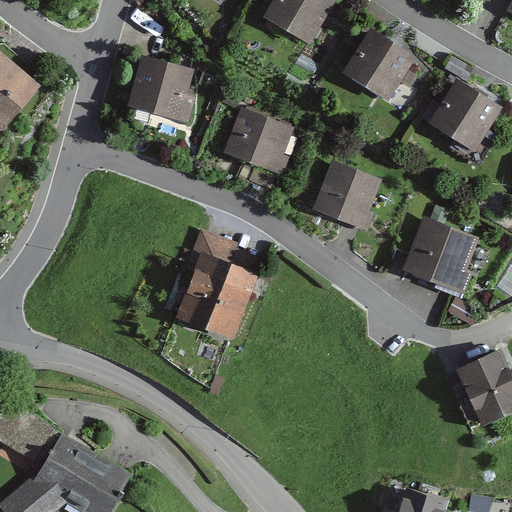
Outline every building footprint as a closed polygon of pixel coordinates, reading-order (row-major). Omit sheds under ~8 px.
[(274,0),(264,16),(310,44),(336,0),(274,0)] [(372,25),(344,66),(390,97),(418,56),(372,25)] [(0,49),(0,124),(7,130),(44,87),(0,49)] [(194,69),(141,56),(127,114),(189,130),(197,101),(188,96),(194,69)] [(501,108),(454,81),(430,122),(476,149),(501,108)] [(291,130),(238,111),(223,154),(287,177),(292,161),(282,157),(291,130)] [(384,180),(330,162),(313,212),(366,230),(384,180)] [(484,239),(425,221),(408,276),(467,294),(484,239)] [(263,258),(200,235),(188,267),(197,270),(177,321),(232,341),(263,258)] [(511,370),(504,351),(457,369),(480,429),(511,417),(511,370)] [(59,428),(7,403),(0,418),(0,445),(41,466),(59,428)] [(113,511),(131,470),(61,434),(41,478),(1,507),(5,511),(113,511)] [(407,491),(400,511),(449,511),(451,504),(407,491)]
